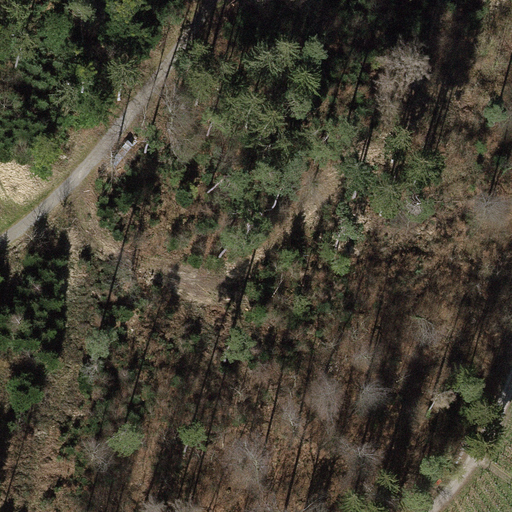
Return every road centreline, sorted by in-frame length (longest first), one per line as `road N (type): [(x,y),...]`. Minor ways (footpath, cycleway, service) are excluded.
road 1 (track): [(0,243),(108,144),(213,0)]
road 2 (track): [(430,511),(464,472),(511,378)]
